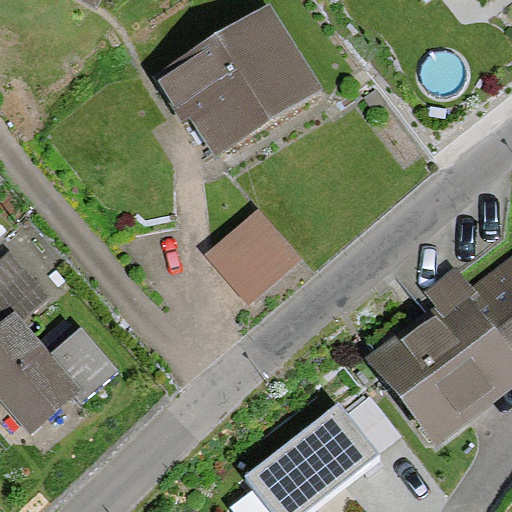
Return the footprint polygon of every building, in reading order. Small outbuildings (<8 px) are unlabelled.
[(58,0),(95,20),(105,0),(58,0)] [(440,0),(449,10),(461,0),(440,0)] [(181,125),(204,163),(310,99),(260,17),(173,70),(175,75),(147,92),(171,132),(181,125)] [(290,270),(247,220),(196,265),(239,314),(290,270)] [(511,257),(357,382),(419,459),(511,385),(511,257)] [(0,418),(16,438),(63,400),(9,333),(38,309),(0,262),(0,418)] [(28,334),(53,364),(75,346),(50,316),(28,334)] [(321,511),(376,470),(338,421),(249,489),(267,511),(321,511)]
